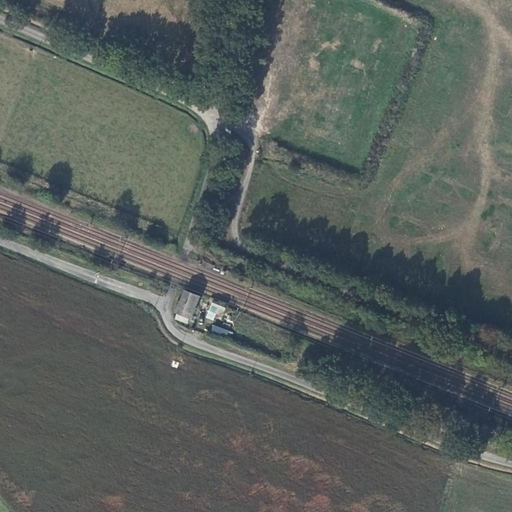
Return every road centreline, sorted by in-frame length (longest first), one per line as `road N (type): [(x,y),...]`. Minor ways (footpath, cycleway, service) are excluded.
road 1 (unclassified): [(511,462),(181,337),(156,301),(0,240)]
road 2 (unclassified): [(189,243),(217,128),(176,95),(0,18)]
